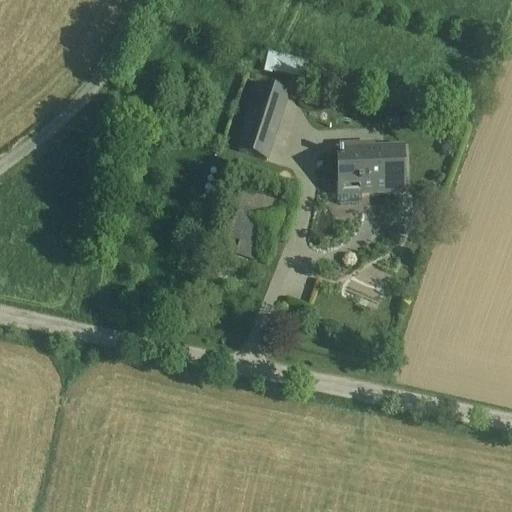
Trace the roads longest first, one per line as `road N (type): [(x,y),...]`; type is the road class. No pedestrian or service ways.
road 1 (unclassified): [(511,423),(0,312)]
road 2 (residential): [(0,169),(105,74),(143,0)]
